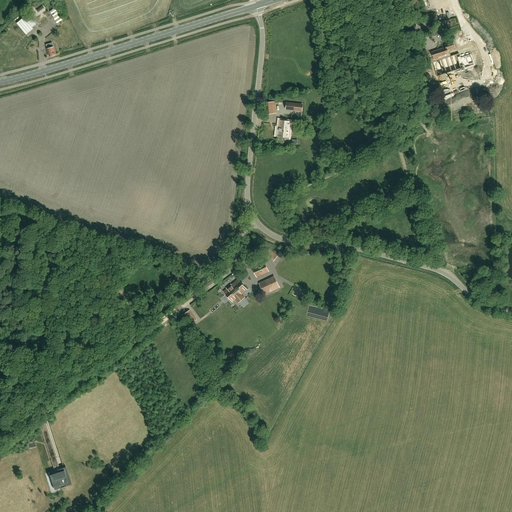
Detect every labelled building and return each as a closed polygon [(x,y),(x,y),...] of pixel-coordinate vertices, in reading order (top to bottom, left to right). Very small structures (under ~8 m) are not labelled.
[(55,5),(49,12),(53,16),(60,10),(55,5)] [(33,29),(32,27),(36,24),(24,10),(20,13),(21,14),(23,17),(16,23),(25,35),(33,29)] [(56,16),(50,20),(55,27),(61,23),(56,16)] [(446,47),(431,52),(433,58),(448,53),(447,50),(454,48),(452,42),(445,44),(446,47)] [(52,43),(46,45),(47,49),(49,57),(56,54),(53,47),(52,43)] [(446,62),(445,59),(435,62),(439,73),(455,68),(454,66),(459,64),(460,66),(462,65),(463,68),(466,67),(474,65),(470,54),(460,57),(460,56),(457,57),(457,58),(446,62)] [(279,131),(278,130),(277,136),(289,137),(291,121),(280,120),(279,131)] [(270,250),(266,255),(273,261),(277,256),(270,250)] [(268,271),(264,262),(252,268),(257,277),(268,271)] [(259,283),(265,295),(280,288),(274,276),(259,283)] [(226,288),(227,289),(224,291),(233,301),(236,298),(239,301),(243,298),(240,295),(246,290),(237,280),(231,285),(231,284),(226,288)] [(245,296),(239,302),(244,306),(250,300),(245,296)] [(188,308),(195,318),(199,315),(192,306),(188,308)] [(193,317),(189,310),(184,314),(188,320),(193,317)] [(44,423),(39,425),(53,467),(54,467),(51,460),(55,458),(56,459),(56,458),(44,423)] [(72,484),(66,467),(60,469),(61,470),(60,470),(59,466),(58,466),(58,467),(54,468),(53,468),(55,472),(49,474),(54,490),(60,488),(60,486),(65,484),(66,486),(72,484)]
